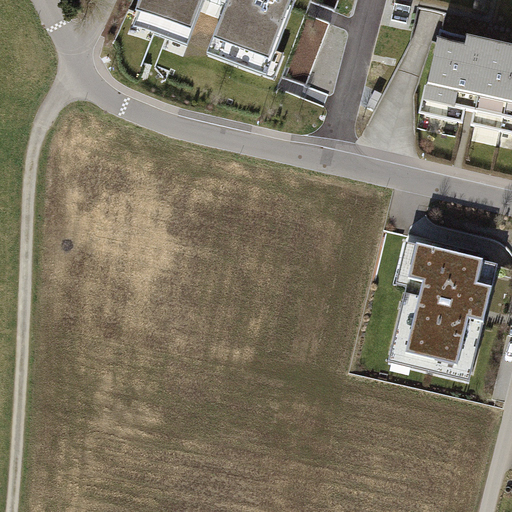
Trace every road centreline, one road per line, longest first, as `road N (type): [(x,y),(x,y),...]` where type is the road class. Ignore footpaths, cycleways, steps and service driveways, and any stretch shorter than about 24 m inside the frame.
road 1 (residential): [(77,65),(117,103),(167,123),(511,202)]
road 2 (track): [(77,65),(35,151),(14,511)]
road 3 (unknown): [(233,141),(212,75),(215,0)]
